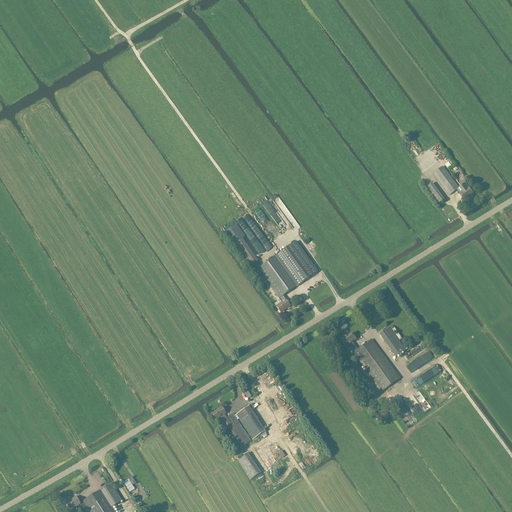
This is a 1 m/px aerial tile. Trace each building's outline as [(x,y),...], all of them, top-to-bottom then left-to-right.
[(433,174),(447,192),(450,196),(457,190),(459,194),(459,195),(464,201),(470,196),(473,194),(468,188),(465,184),(459,189),(443,167),(433,174)] [(432,184),(426,188),(438,205),(444,200),(432,184)] [(248,269),(258,262),(242,240),(246,237),(237,224),(222,235),(248,269)] [(312,242),(309,238),(304,242),(310,250),(313,248),(310,243),(312,242)] [(258,270),(279,300),(283,296),(315,273),(294,243),(258,270)] [(279,300),(281,303),(276,307),(281,314),(290,307),(283,296),(279,300)] [(396,358),(406,351),(389,328),(379,335),(396,358)] [(345,336),(340,340),(346,348),(349,345),(354,352),(358,350),(353,342),(356,340),(352,334),(347,337),(345,336)] [(354,352),(353,353),(382,392),(400,379),(372,340),(358,350),(354,352)] [(266,432),(252,411),(254,409),(251,404),(248,406),(249,407),(236,415),(252,440),(266,432)] [(222,407),(211,414),(215,421),(220,417),(223,421),(224,420),(226,419),(224,415),(226,414),(222,407)] [(250,442),(233,414),(226,419),(224,420),(242,447),(250,442)] [(248,453),(237,460),(242,468),(252,460),(248,453)] [(136,464),(126,471),(129,474),(132,472),(136,478),(140,475),(137,470),(139,469),(136,464)] [(135,484),(131,478),(123,483),(130,493),(135,490),(133,486),(135,484)] [(100,491),(85,501),(85,502),(89,508),(91,511),(114,511),(112,508),(122,501),(111,484),(100,491)] [(76,497),(66,504),(70,511),(78,506),(81,511),(82,511),(89,508),(85,502),(80,504),(76,497)]
